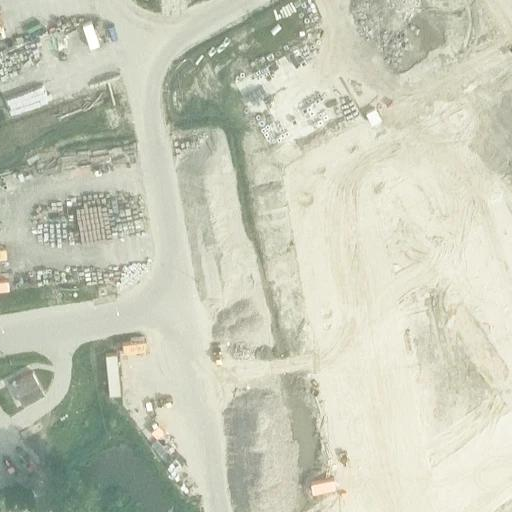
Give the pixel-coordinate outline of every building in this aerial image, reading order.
[(449,17),(432,27),(455,69),(475,58),(466,42),(479,35),(461,3),(446,11),(449,17)] [(407,32),(395,39),(414,71),(426,64),(435,80),(455,69),(432,27),(414,37),(410,30),(407,32)] [(331,83),(316,91),(339,133),(359,122),(350,106),(363,99),(345,67),(333,73),(330,75),(333,81),(331,83)] [(291,96),(280,103),(298,135),(310,128),(319,144),(339,133),(316,91),(298,101),(295,94),(291,96)] [(479,130),(470,136),(472,139),(478,148),(511,200),(511,108),(495,120),(485,126),(479,130)] [(250,120),(214,127),(216,140),(216,144),(224,142),(228,162),(275,154),(271,131),(253,134),(250,120)] [(231,182),(224,183),(224,187),(226,196),(227,199),(263,192),(261,179),(279,176),(275,154),(228,162),(231,182)] [(263,192),(227,199),(227,202),(229,211),(229,215),(237,213),(237,216),(240,233),(288,225),(284,202),(266,205),(263,192)] [(244,253),(236,254),(237,258),(239,267),(240,270),(276,263),(274,250),(292,247),(288,225),(240,233),(243,250),(244,253)] [(276,263),(240,270),(240,273),(241,282),(242,285),(250,284),(253,304),(301,295),(297,273),(278,276),(276,263)] [(452,283),(433,291),(448,325),(467,317),(452,283)] [(422,296),(416,298),(430,332),(432,331),(448,325),(433,291),(422,296)] [(257,324),(249,325),(250,329),(252,338),(253,341),(289,334),(287,321),(305,318),(301,295),(253,304),(257,324)] [(416,298),(397,306),(411,340),(430,332),(416,298)] [(289,334),(253,341),(253,344),(254,353),(255,356),(262,355),(266,375),(313,366),(309,344),(291,347),(289,334)] [(467,339),(456,344),(460,353),(471,348),(467,339)] [(456,344),(445,348),(449,357),(449,358),(460,353),(456,344)] [(487,349),(476,353),(480,362),(491,358),(487,349)] [(438,351),(427,356),(431,365),(442,360),(438,351)] [(476,353),(465,358),(469,367),(480,362),(476,353)] [(452,363),(441,368),(445,377),(456,373),(453,364),(452,363)] [(269,395),(262,396),(263,400),(264,409),(265,409),(265,411),(302,405),(299,392),(317,389),(313,366),(266,375),(269,395)] [(441,368),(430,373),(431,373),(434,382),(445,377),(441,368)] [(32,373),(13,384),(24,403),(43,392),(32,373)] [(490,385),(510,416),(511,414),(511,381),(507,374),(490,385)] [(424,375),(413,380),(417,389),(428,385),(424,376),(424,375)] [(485,377),(468,387),(473,395),(494,426),(510,416),(490,385),(485,377)] [(457,405),(477,437),(494,426),(473,395),(457,405)] [(452,397),(436,408),(461,447),(477,437),(457,405),(452,397)] [(302,405),(265,411),(266,414),(267,424),(268,427),(275,426),(276,429),(278,444),(279,446),(326,437),(322,415),(304,418),(302,405)] [(436,408),(419,419),(424,427),(444,458),(461,447),(436,408)] [(282,465),(275,467),(275,470),(276,470),(277,479),(278,479),(278,482),(314,476),(312,463),(330,459),(326,437),(279,446),(282,465)] [(314,476),(278,482),(279,485),(278,485),(280,494),(280,498),(288,497),(290,511),(316,511),(339,508),(335,485),(317,489),(314,476)] [(511,511),(511,499),(509,496),(494,507),(497,511),(511,511)]
